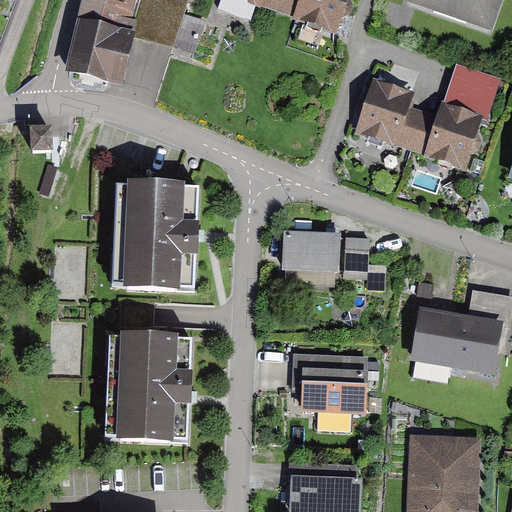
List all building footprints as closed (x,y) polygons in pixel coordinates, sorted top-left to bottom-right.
[(81,0),(65,69),(125,83),(136,40),(198,55),(206,20),(184,14),(187,0),(81,0)] [(243,0),(275,11),(278,0),(243,0)] [(278,0),(275,11),(337,33),(343,18),(352,13),(354,4),(352,0),(278,0)] [(502,0),(411,0),(493,28),(502,0)] [(425,111),(412,150),(424,153),(424,156),(467,168),(471,155),(480,150),(482,141),(478,131),(483,118),(489,120),(502,77),(457,63),(445,100),(441,99),(436,114),(425,111)] [(416,90),(371,76),(353,135),(392,147),(393,144),(412,150),(425,111),(411,105),(416,90)] [(58,159),(57,136),(35,136),(35,160),(58,159)] [(200,180),(117,177),(112,289),(195,292),(200,180)] [(343,231),(286,228),(284,267),(341,270),(343,231)] [(371,238),(347,236),(344,271),(369,272),(371,238)] [(58,242),(58,294),(91,295),(92,243),(58,242)] [(469,313),(460,366),(495,372),(498,353),(507,355),(511,324),(511,295),(473,289),(469,313)] [(130,296),(130,323),(157,323),(158,297),(130,296)] [(421,304),(412,358),(460,366),(469,313),(421,304)] [(53,375),(88,376),(89,319),(55,318),(53,375)] [(196,331),(111,327),(106,439),(191,443),(196,331)] [(303,392),(302,410),(367,412),(369,356),(294,354),(293,391),(303,392)] [(86,378),(54,377),(54,390),(86,391),(86,378)] [(479,511),(482,437),(411,435),(408,511),(479,511)] [(292,463),(290,511),(361,511),(363,477),(356,477),(356,465),(292,463)]
